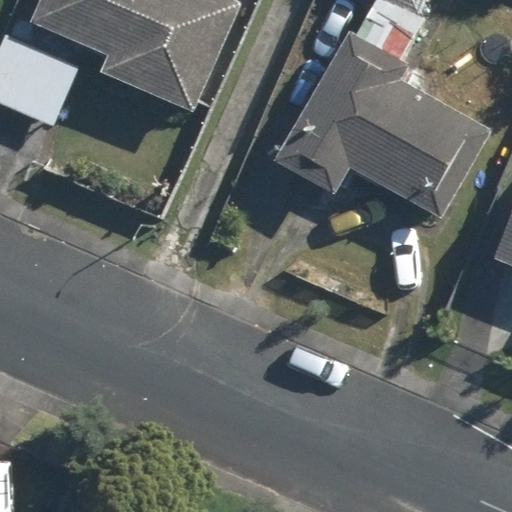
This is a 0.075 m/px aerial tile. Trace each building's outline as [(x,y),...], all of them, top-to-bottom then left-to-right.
[(251,6),(236,0),(51,0),(40,25),(116,59),(109,75),(202,116),(251,6)] [(511,0),(383,0),(428,18),(435,0),(511,0)] [(416,68),(357,35),(284,165),(345,199),(360,172),(450,222),(501,133),(408,81),(416,68)] [(10,39),(0,61),(0,102),(59,128),(84,71),(10,39)] [(511,242),(503,264),(511,268),(511,242)]
